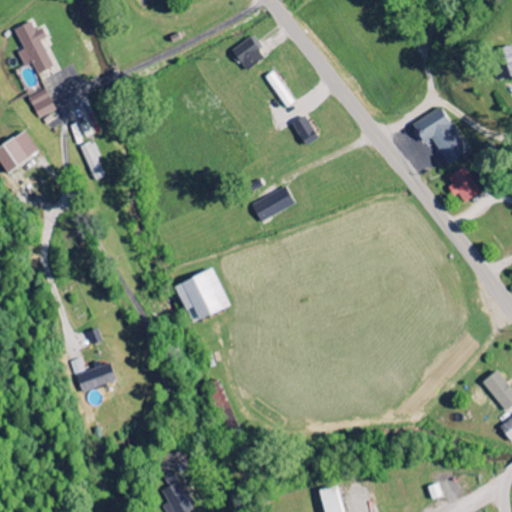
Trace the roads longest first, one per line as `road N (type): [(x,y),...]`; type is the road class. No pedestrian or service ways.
road 1 (residential): [(265,0),(87,89),(66,121),(73,199),(152,331),(176,432)]
road 2 (secondary): [(511,305),(270,0)]
